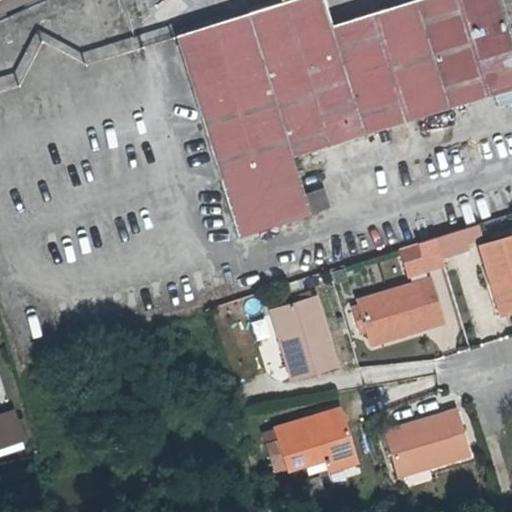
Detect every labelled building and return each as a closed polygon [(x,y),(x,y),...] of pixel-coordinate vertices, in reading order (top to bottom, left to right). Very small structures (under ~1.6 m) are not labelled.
[(330,0),(297,0),(290,3),(182,38),(229,181),(301,158),(511,86),(511,12),(508,0),(412,0),(338,24),(330,0)] [(0,73),(0,87),(16,84),(12,70),(0,73)] [(305,171),(301,158),(229,181),(247,238),(320,215),(305,171)] [(501,278),(510,309),(511,308),(511,232),(484,242),(491,265),(496,280),(501,278)] [(423,240),(432,267),(450,263),(441,234),(423,240)] [(423,240),(403,247),(412,273),(432,267),(423,240)] [(496,280),(491,265),(486,266),(501,312),(510,309),(501,278),(496,280)] [(447,320),(434,276),(362,298),(377,342),(447,320)] [(291,334),(284,336),(298,378),(344,364),(322,294),(282,306),(291,334)] [(291,334),(282,306),(275,308),(284,336),(291,334)] [(333,458),(332,454),(361,445),(347,400),(278,420),(290,459),(327,448),(329,455),(331,460),(333,458)] [(477,447),(464,404),(390,426),(403,470),(477,447)] [(19,431),(26,429),(20,411),(0,418),(0,447),(22,440),(19,431)] [(19,431),(22,440),(29,437),(26,429),(19,431)] [(333,458),(331,460),(332,465),(363,456),(361,445),(332,454),(333,458)]
